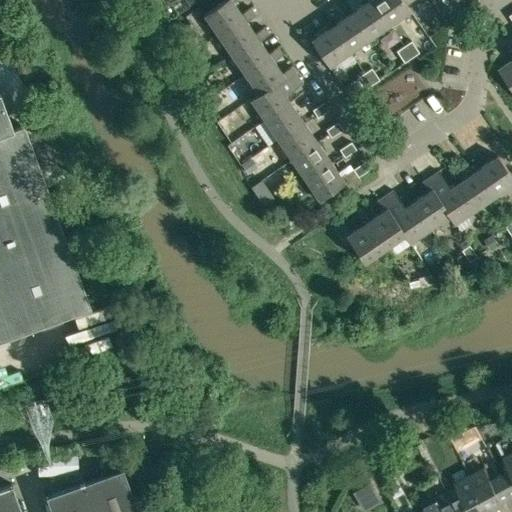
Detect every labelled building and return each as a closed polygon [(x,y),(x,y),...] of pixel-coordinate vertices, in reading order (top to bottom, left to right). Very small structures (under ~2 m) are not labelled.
[(227,0),(204,16),(217,36),(243,18),(241,15),(232,3),(236,0),(227,0)] [(369,40),(389,26),(372,0),(352,14),(369,40)] [(372,0),(389,26),(409,12),(404,4),(403,4),(400,0),(372,0)] [(243,18),(217,36),(231,55),(256,38),(254,35),(246,23),(255,17),(250,9),(241,15),(243,18)] [(352,14),(331,28),(349,54),(369,40),(352,14)] [(204,44),(190,24),(177,32),(191,52),(204,44)] [(349,54),(331,28),(311,42),(329,68),(349,54)] [(256,38),(231,55),(244,75),(270,58),(268,55),(260,43),(268,37),(263,29),(254,35),(256,38)] [(511,40),(510,37),(502,42),(509,52),(511,50),(511,40)] [(411,43),(404,48),(412,59),(419,54),(411,43)] [(404,64),(412,59),(404,48),(397,53),(404,64)] [(270,58),(244,75),(258,95),(283,78),(281,75),(273,63),(282,57),(277,49),(268,55),(270,58)] [(511,62),(498,72),(511,92),(511,62)] [(371,68),(364,73),(372,85),(379,80),(371,68)] [(258,95),(250,101),(263,119),(288,102),(285,97),(302,85),(290,69),(281,75),(283,78),(258,95)] [(364,73),(356,78),(364,90),(372,85),(364,73)] [(0,341),(91,308),(24,126),(13,130),(0,95),(0,341)] [(302,122),(288,102),(263,119),(277,139),(302,122)] [(324,104),(313,112),(318,120),(329,112),(324,104)] [(302,122),(277,139),(291,159),(316,142),(302,122)] [(338,124),(326,132),(331,139),(343,131),(338,124)] [(291,159),(305,179),(330,162),(316,142),(291,159)] [(351,142),(339,150),(344,157),(356,149),(351,142)] [(511,177),(497,156),(477,169),(495,195),(511,183),(511,177)] [(344,182),(330,162),(305,179),(319,199),(344,182)] [(353,170),(358,177),(370,169),(365,162),(353,170)] [(477,169),(457,183),(474,209),(495,195),(477,169)] [(438,172),(422,183),(427,192),(431,189),(449,214),(448,215),(453,223),(474,209),(457,183),(449,188),(438,172)] [(427,192),(411,203),(429,228),(448,215),(449,214),(431,189),(427,192)] [(393,191),(377,202),(383,210),(386,208),(403,234),(408,242),(429,228),(411,203),(404,207),(393,191)] [(364,210),(357,215),(363,224),(366,222),(383,247),(403,234),(386,208),(383,210),(371,219),(364,210)] [(345,223),(337,229),(343,238),(346,236),(363,261),(383,247),(366,222),(363,224),(350,232),(345,223)] [(469,245),(461,250),(469,262),(477,257),(469,245)] [(500,474),(511,495),(511,494),(511,452),(504,457),(510,469),(500,474)] [(138,511),(122,467),(45,495),(51,511),(138,511)] [(511,495),(500,474),(492,478),(485,467),(470,475),(488,508),(492,505),(495,511),(509,511),(503,500),(511,495)] [(453,499),(452,499),(459,511),(484,511),(484,510),(488,508),(470,475),(455,483),(461,495),(453,499)] [(0,511),(21,511),(11,484),(0,487),(0,511)] [(448,490),(423,504),(427,511),(428,511),(427,511),(459,511),(452,499),(453,499),(448,490)]
